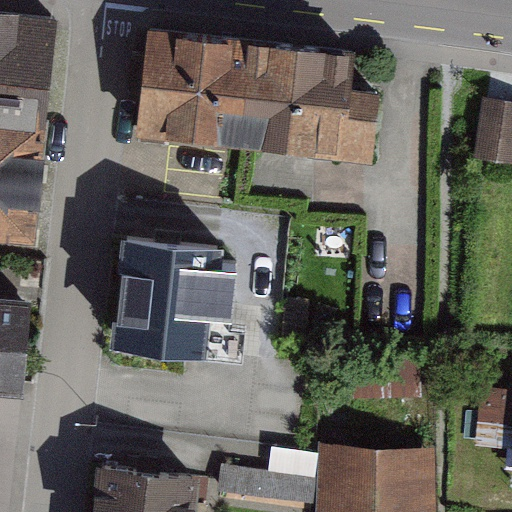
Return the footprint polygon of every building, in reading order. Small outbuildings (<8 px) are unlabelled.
[(0,226),(36,230),(58,14),(0,8),(0,226)] [(253,43),(150,32),(138,140),(241,152),(253,43)] [(382,98),(352,94),(356,55),(253,43),(241,152),(374,166),(382,98)] [(511,101),(485,98),(477,160),(511,164),(511,101)] [(218,248),(130,240),(121,335),(209,343),(218,248)] [(0,294),(0,389),(27,393),(38,299),(0,294)] [(189,511),(199,446),(118,434),(106,511),(189,511)] [(443,511),(444,448),(332,447),(331,511),(443,511)]
